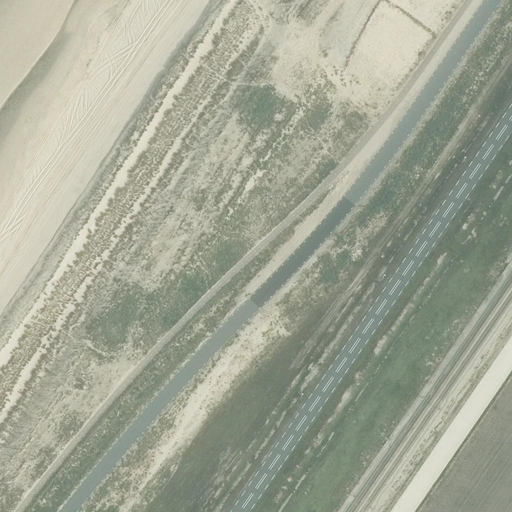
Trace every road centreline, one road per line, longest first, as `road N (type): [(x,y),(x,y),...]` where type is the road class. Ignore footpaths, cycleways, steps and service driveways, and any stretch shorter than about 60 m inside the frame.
road 1 (unclassified): [(494,0),(352,199),(70,511)]
road 2 (secondary): [(511,118),(240,511)]
